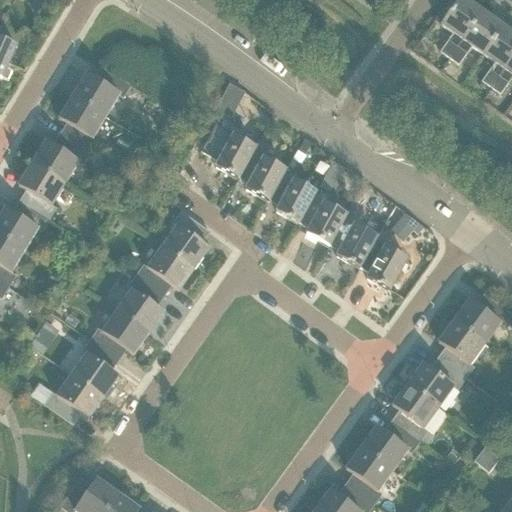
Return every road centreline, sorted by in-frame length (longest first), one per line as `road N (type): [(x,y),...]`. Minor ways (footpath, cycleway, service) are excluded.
road 1 (residential): [(207,511),(119,448),(240,272)]
road 2 (unclassified): [(330,131),(142,0)]
road 3 (residential): [(273,511),(374,367)]
road 4 (unclassified): [(471,234),(330,131)]
road 5 (residential): [(0,145),(90,0)]
road 6 (residential): [(374,367),(471,234)]
road 7 (residential): [(240,272),(374,367)]
road 8 (residential): [(330,131),(425,0)]
